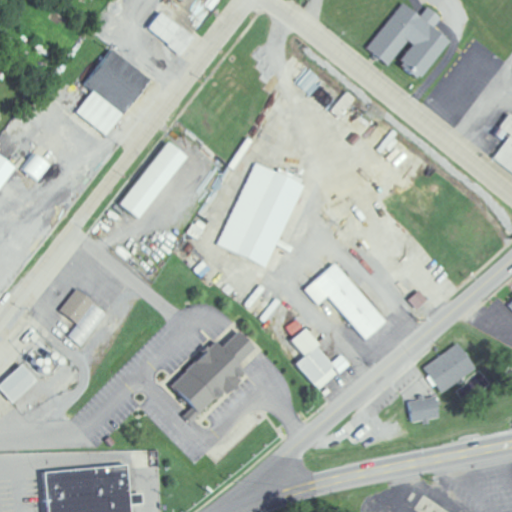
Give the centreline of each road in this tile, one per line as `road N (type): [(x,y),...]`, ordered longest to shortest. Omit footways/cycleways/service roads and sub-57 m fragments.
road 1 (residential): [(0,325),(253,0)]
road 2 (residential): [(0,441),(85,429),(190,324),(70,236)]
road 3 (secondary): [(220,511),(511,262)]
road 4 (residential): [(511,188),(271,0)]
road 5 (trunk): [(238,511),(303,489),(511,444)]
